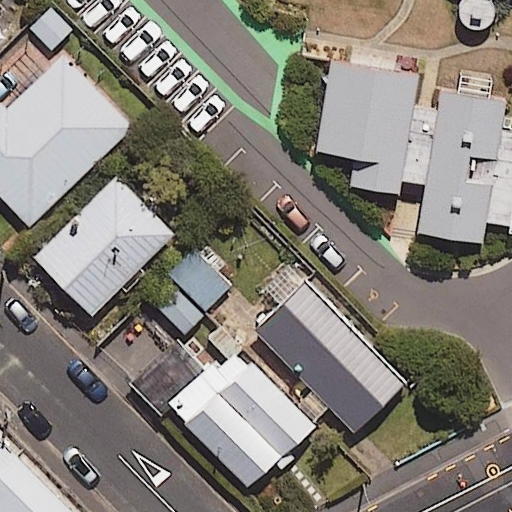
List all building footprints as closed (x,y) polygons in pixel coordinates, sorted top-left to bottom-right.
[(76,32),(51,5),(27,28),(51,55),(76,32)] [(0,51),(9,44),(0,34),(0,51)] [(144,121),(74,45),(0,112),(0,203),(24,230),(144,121)] [(511,135),(503,134),(508,107),(436,95),(433,115),(410,111),(415,82),(327,68),(312,155),(350,161),(345,191),(395,199),(397,188),(422,192),(414,237),(477,248),(481,227),(511,232),(511,135)] [(180,236),(122,178),(41,260),(98,317),(180,236)] [(175,284),(210,314),(236,285),(202,255),(175,284)] [(210,314),(175,284),(156,306),(191,336),(210,314)] [(412,386),(314,285),(264,334),(362,435),(412,386)] [(251,347),(225,322),(208,339),(232,363),(225,370),(218,363),(175,406),(259,490),(281,468),(286,473),(299,460),(294,455),(315,433),(240,358),(251,347)] [(0,511),(74,511),(0,435),(0,511)]
